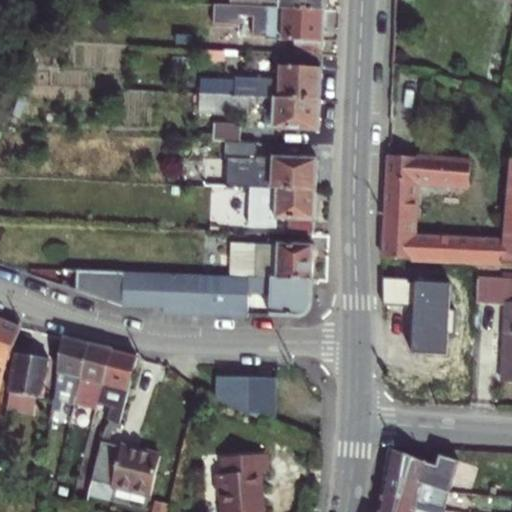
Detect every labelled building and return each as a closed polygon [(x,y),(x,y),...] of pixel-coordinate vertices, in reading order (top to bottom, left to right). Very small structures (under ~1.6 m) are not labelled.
[(329,17),(330,0),(245,0),(263,1),(262,14),(329,17)] [(327,61),(329,17),(262,14),(223,12),(221,31),(287,34),(287,46),(299,48),(298,60),(327,61)] [(214,43),(214,56),(244,57),(244,44),(214,43)] [(325,105),(327,61),(298,60),(297,72),(285,71),(283,104),(325,105)] [(234,92),(235,75),(204,75),(204,91),(234,92)] [(267,88),(241,86),(241,102),(255,103),(273,104),(273,95),(267,95),(267,88)] [(254,121),(255,103),(241,102),(206,101),(204,101),(203,118),(254,121)] [(324,137),(325,105),(283,104),(280,104),(278,127),(269,127),(268,135),(324,137)] [(246,129),(220,128),(219,146),(230,147),(245,148),(246,129)] [(469,172),(470,146),(389,143),(383,241),(511,247),(511,150),(488,149),(475,225),(414,220),(421,169),(469,172)] [(260,148),(245,148),(230,147),(229,161),(260,163),(260,148)] [(226,181),(209,180),(209,192),(274,194),(320,196),(321,164),(268,162),(267,168),(276,168),(275,178),(267,178),(227,175),(226,181)] [(276,168),(267,168),(267,178),(275,178),(276,168)] [(318,239),(320,196),(274,194),(274,201),(281,202),(280,225),(292,226),(292,238),(318,239)] [(320,250),(258,249),(257,284),(319,285),(320,250)] [(511,266),(479,264),(477,288),(508,291),(502,363),(511,363),(511,266)] [(412,352),(449,354),(452,282),(385,279),(383,305),(414,306),(412,352)] [(317,312),(319,285),(257,284),(64,280),(64,293),(123,314),(159,313),(159,322),(256,323),(256,302),(276,302),(276,322),(308,323),(317,312)] [(23,316),(0,307),(0,394),(11,351),(23,316)] [(66,328),(58,385),(72,387),(76,365),(84,367),(92,334),(66,328)] [(92,334),(84,367),(108,374),(117,340),(92,334)] [(117,340),(108,374),(133,380),(141,347),(136,345),(117,340)] [(54,347),(20,341),(13,382),(46,388),(54,347)] [(250,364),(218,360),(215,384),(247,401),(248,392),(249,378),(250,364)] [(250,364),(249,378),(277,382),(279,367),(250,364)] [(249,378),(248,392),(276,396),(277,382),(249,378)] [(248,392),(247,401),(260,407),(275,409),(276,396),(248,392)] [(166,444),(103,430),(94,471),(156,485),(166,444)] [(446,456),(405,442),(399,445),(394,467),(462,476),(466,444),(448,442),(446,456)] [(276,450),(231,451),(232,468),(225,468),(225,486),(231,486),(232,511),(270,511),(269,466),(277,466),(276,450)] [(462,476),(394,467),(390,487),(426,493),(459,498),(462,476)] [(426,493),(390,487),(383,511),(423,511),(426,493)]
